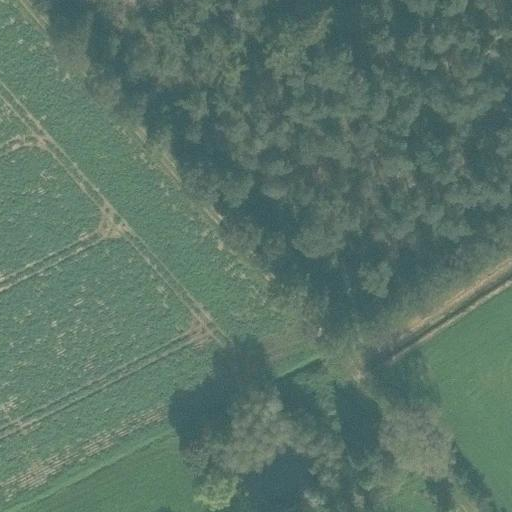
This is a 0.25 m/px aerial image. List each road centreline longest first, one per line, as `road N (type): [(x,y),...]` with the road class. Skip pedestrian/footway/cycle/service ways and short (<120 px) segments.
road 1 (track): [(341,357),(29,0)]
road 2 (track): [(341,357),(511,242)]
road 3 (track): [(470,511),(341,357)]
